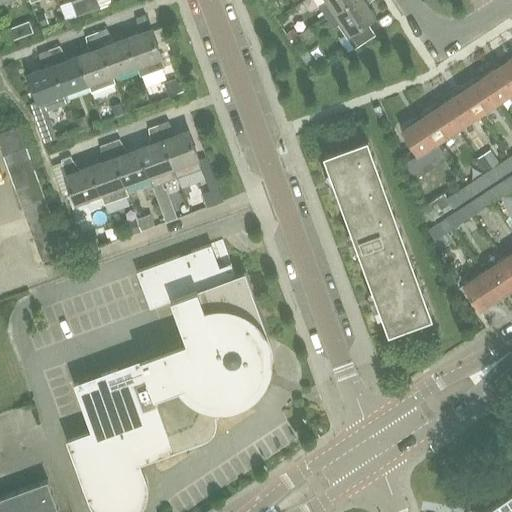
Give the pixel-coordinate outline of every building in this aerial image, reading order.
[(94,0),(87,3),(90,11),(101,7),(98,0),(94,0)] [(101,0),(105,8),(117,3),(116,0),(101,0)] [(293,5),(289,0),(278,0),(277,1),(285,11),(293,5)] [(324,0),(317,5),(325,17),(349,0),(324,0)] [(376,34),(367,20),(374,16),(363,0),(369,0),(371,1),(371,0),(349,0),(325,17),(332,28),(343,20),(351,31),(360,44),(376,34)] [(90,11),(87,3),(74,7),(78,16),(90,11)] [(46,12),(37,15),(41,25),(50,22),(46,12)] [(166,66),(152,28),(151,29),(146,14),(137,17),(139,28),(147,27),(148,30),(127,37),(137,64),(136,64),(140,75),(166,66)] [(15,26),(4,30),(9,41),(20,37),(15,26)] [(137,64),(127,37),(107,45),(106,41),(113,37),(107,27),(97,31),(113,73),(136,64),(137,64)] [(295,27),(287,32),(291,39),(299,34),(295,27)] [(309,28),(298,35),(302,40),(313,33),(309,28)] [(113,73),(97,31),(88,34),(89,45),(98,44),(99,47),(79,55),(89,82),(88,82),(91,90),(115,82),(112,73),(113,73)] [(89,82),(79,55),(59,62),(57,59),(64,55),(59,45),(49,48),(64,91),(88,82),(89,82)] [(64,91),(49,48),(39,52),(41,64),(49,61),(50,65),(29,73),(39,100),(43,110),(68,101),(64,91)] [(511,55),(501,63),(511,80),(511,55)] [(498,101),(511,91),(511,80),(501,63),(481,76),(498,101)] [(478,114),(498,101),(481,76),(461,89),(478,114)] [(176,78),(165,82),(169,95),(181,91),(176,78)] [(458,127),(478,114),(461,89),(442,102),(458,127)] [(121,102),(112,105),(115,115),(124,112),(121,102)] [(438,140),(458,127),(442,102),(422,115),(438,140)] [(418,154),(438,140),(422,115),(401,129),(418,154)] [(168,121),(159,124),(178,176),(202,167),(203,167),(199,156),(189,130),(175,135),(168,137),(167,134),(174,130),(168,121)] [(178,176),(159,124),(149,128),(150,138),(159,137),(160,140),(140,148),(149,174),(153,185),(178,176)] [(0,133),(0,145),(22,137),(19,126),(0,133)] [(0,146),(3,156),(26,147),(22,137),(0,145),(0,146)] [(367,137),(324,153),(346,212),(389,197),(367,137)] [(149,174),(140,148),(120,155),(118,151),(125,147),(120,138),(110,142),(125,183),(149,174)] [(125,183),(110,142),(101,145),(102,156),(110,155),(111,158),(92,165),(101,192),(105,203),(130,195),(125,183)] [(30,158),(26,147),(3,156),(7,166),(30,158)] [(511,157),(510,155),(489,169),(496,180),(511,169),(511,157)] [(101,192),(92,165),(71,173),(70,169),(77,165),(71,156),(62,159),(67,174),(66,175),(76,201),(101,192)] [(11,177),(34,168),(30,158),(7,166),(11,177)] [(38,179),(34,168),(11,177),(15,187),(38,179)] [(489,169),(468,183),(475,193),(496,180),(489,169)] [(495,200),(511,189),(511,183),(508,177),(488,190),(495,200)] [(19,198),(42,189),(38,179),(15,187),(19,198)] [(453,208),(475,193),(468,183),(447,197),(453,207),(453,208)] [(219,187),(203,193),(208,206),(209,205),(223,200),(219,187)] [(46,200),(42,189),(19,198),(23,208),(46,200)] [(475,213),(495,200),(488,190),(468,203),(475,213)] [(443,192),(423,206),(432,221),(437,217),(453,207),(447,197),(443,192)] [(368,271),(410,255),(389,197),(346,212),(368,271)] [(27,219),(50,210),(46,200),(23,208),(27,219)] [(455,226),(475,213),(468,203),(448,216),(455,226)] [(53,221),(50,210),(27,219),(31,229),(53,221)] [(155,224),(151,213),(138,218),(142,229),(155,224)] [(137,216),(127,220),(131,233),(142,229),(138,218),(137,216)] [(435,240),(455,226),(448,216),(428,230),(435,240)] [(34,240),(57,231),(53,221),(31,229),(34,240)] [(112,227),(105,229),(109,240),(116,238),(112,227)] [(101,245),(96,230),(78,236),(83,252),(101,245)] [(61,242),(57,231),(34,240),(38,250),(61,242)] [(65,253),(61,242),(38,250),(42,261),(65,253)] [(256,388),(259,384),(263,376),(268,364),(269,359),(269,355),(269,350),(268,345),(267,340),(257,313),(250,315),(231,262),(220,266),(211,243),(137,271),(151,307),(180,296),(198,344),(77,389),(94,435),(76,441),(96,496),(98,500),(101,503),(104,506),(107,508),(111,510),(116,511),(120,511),(124,510),(128,509),(132,507),(135,504),(138,500),(140,497),(142,493),(142,488),(142,484),(141,480),(133,457),(203,431),(206,430),(209,427),(211,424),(212,421),(212,417),(211,414),(210,409),(239,399),(244,397),(248,394),(252,391),(256,388)] [(389,330),(432,315),(410,255),(368,271),(389,330)] [(511,287),(511,269),(504,257),(484,270),(501,295),(511,287)] [(501,295),(484,270),(464,284),(480,308),(501,295)] [(60,511),(60,510),(49,481),(48,478),(0,495),(0,511),(60,511)] [(511,511),(511,489),(483,510),(479,511),(511,511)]
